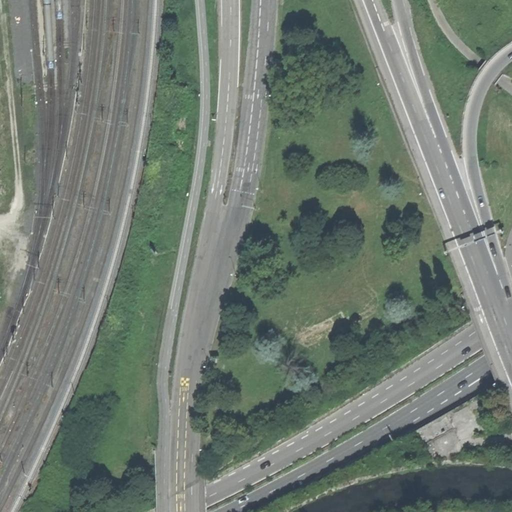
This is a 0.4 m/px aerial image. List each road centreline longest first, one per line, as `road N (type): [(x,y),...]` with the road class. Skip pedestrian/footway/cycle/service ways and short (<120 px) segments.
road 1 (trunk): [(511,317),(357,417),(175,511)]
road 2 (secondary): [(265,0),(243,192),(195,359)]
road 3 (trunk): [(232,0),(230,87),(195,359)]
road 4 (trunk): [(230,511),(458,381)]
road 5 (trunk): [(489,279),(471,130),(475,98),(511,52)]
road 6 (track): [(2,0),(19,186),(17,208),(0,218)]
road 7 (secondary): [(438,160),(373,0)]
road 8 (trunk): [(438,160),(398,0)]
road 9 (primary): [(195,359),(186,511)]
road 10 (primary): [(489,279),(438,160)]
